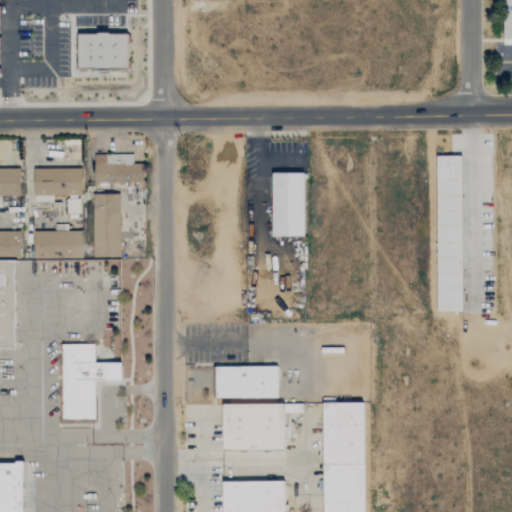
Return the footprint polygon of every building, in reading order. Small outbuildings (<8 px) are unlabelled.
[(498,0),(511,0),(511,46),(499,46),(498,0)] [(77,32),(128,31),(128,70),(77,70),(77,32)] [(436,154),(437,311),(463,310),(463,154),(450,154),(436,154)] [(143,183),(143,164),(132,164),(132,155),(106,155),(106,169),(93,170),(94,184),(143,183)] [(34,169),(34,203),(53,202),(53,196),(82,196),(81,168),(34,169)] [(20,170),(0,169),(0,196),(20,197),(20,170)] [(271,172),(308,172),(308,239),(271,239),(271,172)] [(119,194),(94,195),(94,213),(92,213),(93,258),(120,258),(119,194)] [(66,199),(67,214),(79,213),(79,199),(66,199)] [(33,232),(34,259),(82,258),(81,231),(33,232)] [(0,260),(16,260),(15,347),(0,347),(0,260)] [(61,343),(94,343),(94,361),(122,361),(123,380),(94,380),(95,417),(62,418),(61,343)] [(215,366),(278,366),(278,397),(216,398),(215,366)] [(323,402),(364,402),(364,464),(322,464),(323,402)] [(222,404),(285,403),(285,451),(222,451),(222,404)] [(0,511),(0,463),(23,463),(23,511),(0,511)] [(322,511),(322,464),(364,464),(364,511),(322,511)] [(222,511),(222,482),(285,481),(285,511),(222,511)]
